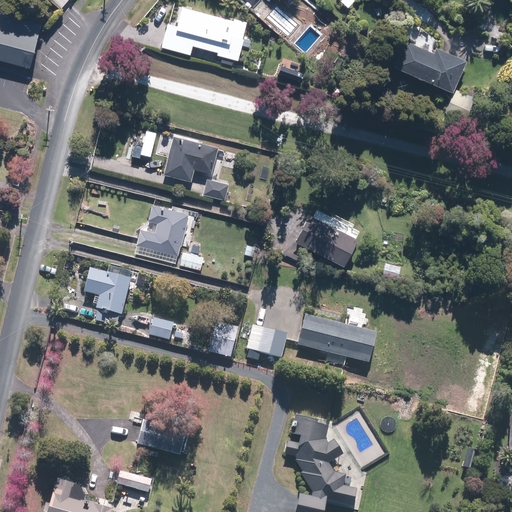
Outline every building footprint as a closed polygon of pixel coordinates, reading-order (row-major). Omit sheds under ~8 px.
[(323,0),(322,2),(330,9),(335,4),(331,0),(323,0)] [(218,54),(240,60),(246,37),(235,34),(238,20),(184,5),(179,24),(170,21),(164,46),(192,53),(195,44),(219,51),(218,54)] [(262,14),(285,34),(292,26),(268,6),(262,14)] [(0,59),(32,68),(44,26),(0,12),(0,59)] [(274,40),(283,48),(289,41),(279,33),(277,36),(261,23),(254,31),(270,44),(274,40)] [(389,65),(456,92),(468,60),(438,48),(436,53),(400,38),(389,65)] [(386,82),(384,81),(382,81),(381,82),(380,82),(379,83),(378,84),(377,85),(376,86),(376,88),(376,89),(376,90),(376,92),(377,93),(378,94),(378,95),(380,96),(381,96),(382,97),(383,97),(385,97),(386,96),(387,96),(388,95),(389,94),(390,93),(391,92),(391,91),(391,89),(391,88),(391,87),(391,86),(390,84),(389,83),(388,83),(387,82),(386,82)] [(166,174),(193,182),(196,169),(213,174),(220,148),(176,136),(166,174)] [(204,195),(225,201),(230,185),(209,179),(204,195)] [(136,253),(177,264),(185,238),(190,239),(193,227),(188,225),(191,214),(155,204),(150,220),(160,223),(157,233),(143,229),(136,253)] [(299,241),(347,265),(360,239),(312,215),(299,241)] [(246,253),(266,260),(268,252),(249,245),(246,253)] [(181,264),(201,269),(204,258),(184,253),(181,264)] [(383,274),(400,279),(403,266),(387,262),(383,274)] [(97,321),(118,327),(121,316),(123,316),(133,280),(93,269),(86,293),(101,297),(98,309),(100,310),(97,321)] [(299,346),(370,364),(378,333),(307,315),(299,346)] [(151,336),(170,341),(175,324),(155,318),(151,336)] [(258,353),(283,359),(289,335),(264,329),(258,353)] [(211,353),(232,359),(238,338),(216,332),(211,353)] [(319,418),(296,412),(291,432),(302,434),(300,442),(289,440),(286,453),(295,456),(314,491),(313,494),(301,491),(296,511),(325,511),(328,499),(355,506),(359,487),(345,484),(348,473),(336,470),(330,461),(344,453),(335,437),(329,441),(327,437),(330,424),(318,422),(319,418)] [(511,417),(505,417),(504,450),(499,453),(511,473),(511,478),(506,483),(511,491),(511,493),(507,496),(511,504),(511,417)] [(139,445),(182,455),(188,432),(145,421),(139,445)] [(119,485),(150,494),(153,480),(122,472),(119,485)] [(114,511),(115,511),(98,506),(99,504),(87,500),(86,503),(57,493),(53,506),(49,504),(48,509),(45,508),(43,511),(114,511)] [(467,511),(473,511),(475,502),(469,501),(467,511)]
